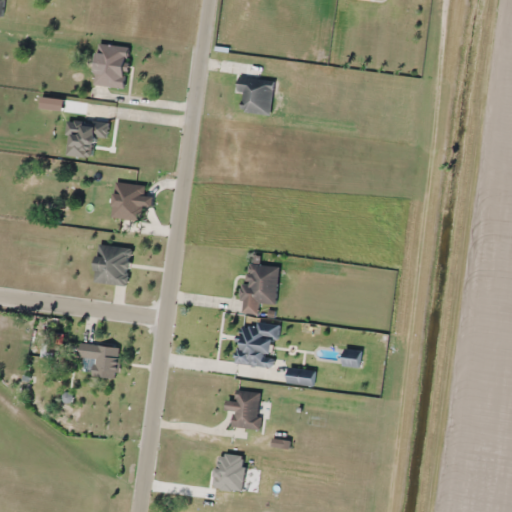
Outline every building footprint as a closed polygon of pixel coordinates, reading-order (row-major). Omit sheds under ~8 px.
[(96,86),(129,87),(130,46),(98,44),(96,86)] [(245,91),(243,111),(272,114),(275,81),(241,77),(240,91),(245,91)] [(145,207),(153,208),(154,199),(146,198),(147,185),(117,181),(112,216),(143,221),(145,207)] [(129,285),(133,248),(100,244),(96,282),(129,285)] [(276,305),(282,267),(248,262),(243,300),(276,305)] [(237,362),(265,365),(267,354),(275,355),(278,325),(242,321),(237,362)] [(45,340),(42,356),(55,358),(56,352),(63,353),(65,344),(45,340)] [(80,357),(95,359),(93,375),(119,378),(122,348),(82,343),(80,357)] [(363,349),(345,349),(345,366),(363,366),(363,349)] [(314,383),(314,371),(291,371),(291,383),(314,383)] [(264,394),(235,390),(232,410),(235,411),(233,425),(258,429),(264,394)]
